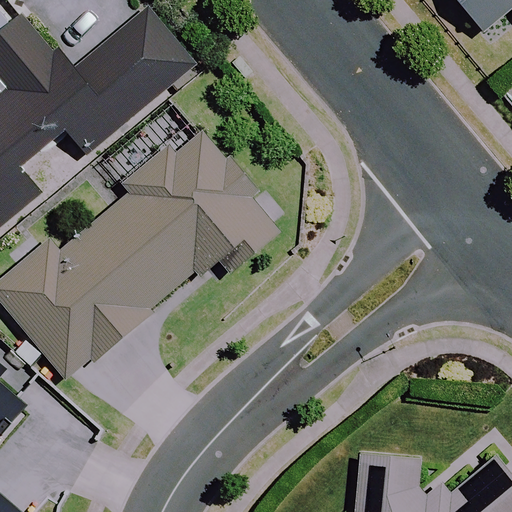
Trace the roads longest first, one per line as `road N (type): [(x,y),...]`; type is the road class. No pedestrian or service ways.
road 1 (residential): [(474,211),(321,346),(185,484),(168,511)]
road 2 (tertiary): [(474,211),(303,0)]
